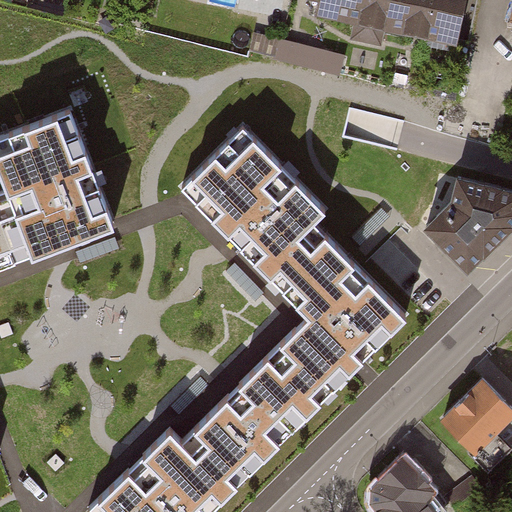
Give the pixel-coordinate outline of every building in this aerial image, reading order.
[(463,0),(318,0),(315,13),(352,21),(348,42),(385,49),(389,33),(453,46),(463,0)] [(332,50),(250,29),(244,50),(327,71),(332,50)] [(58,113),(10,131),(15,144),(0,150),(0,168),(7,188),(0,190),(0,265),(15,260),(12,252),(24,247),(28,256),(114,223),(99,184),(85,189),(78,171),(93,165),(78,128),(66,133),(58,113)] [(207,190),(196,201),(229,235),(239,225),(250,236),(240,246),(271,277),(281,268),(292,279),(282,289),(308,315),(282,341),(292,351),(279,364),(269,355),(195,428),(204,437),(192,448),(170,426),(142,454),(149,461),(136,474),(129,468),(98,499),(111,511),(187,511),(198,501),(208,511),(238,482),(228,472),(241,460),(250,470),(296,424),(291,418),(300,409),(306,415),(321,399),(312,390),(325,377),(334,386),(362,358),(351,348),(366,334),(376,344),(405,314),(326,235),(316,244),(303,231),(326,209),(296,179),(290,184),(277,170),(283,164),(254,135),(240,149),(230,139),(193,176),(207,190)] [(442,204),(425,220),(469,265),(511,223),(511,188),(449,175),(442,204)] [(509,414),(472,376),(429,418),(466,456),(509,414)] [(426,489),(396,455),(367,481),(362,488),(362,506),(367,511),(429,511),(416,497),(426,489)]
